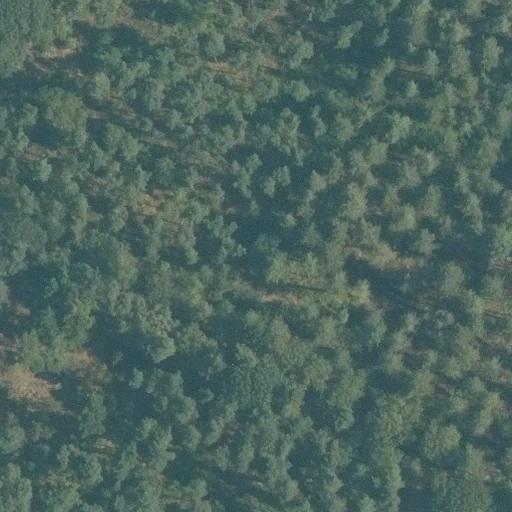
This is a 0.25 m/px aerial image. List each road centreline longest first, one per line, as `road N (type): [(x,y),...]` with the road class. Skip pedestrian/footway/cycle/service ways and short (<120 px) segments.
road 1 (unknown): [(0,177),(220,318),(248,355),(319,376),(511,497)]
road 2 (track): [(0,230),(469,511)]
